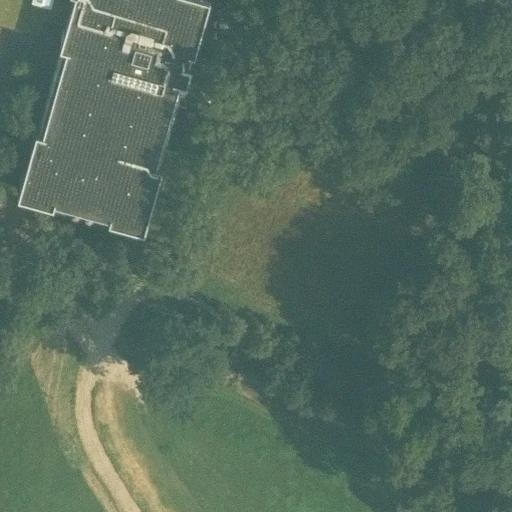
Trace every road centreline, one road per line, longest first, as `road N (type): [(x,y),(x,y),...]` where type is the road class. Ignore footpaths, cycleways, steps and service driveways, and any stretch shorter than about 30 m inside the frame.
road 1 (track): [(131,280),(511,463)]
road 2 (track): [(0,204),(131,280)]
